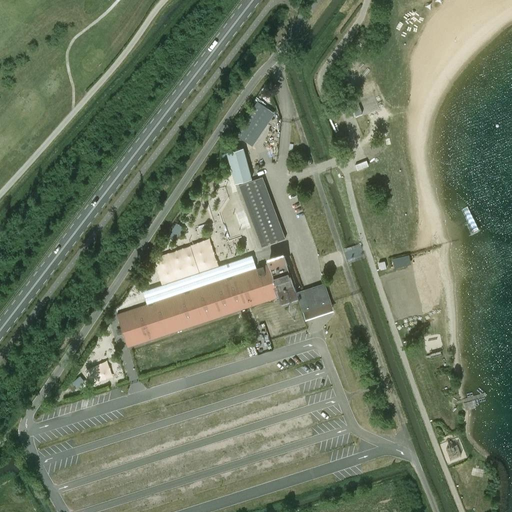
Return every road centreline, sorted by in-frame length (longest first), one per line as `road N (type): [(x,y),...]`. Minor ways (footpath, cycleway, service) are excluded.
road 1 (secondary): [(0,327),(254,0)]
road 2 (track): [(0,195),(165,0)]
road 3 (unknown): [(320,340),(281,172)]
